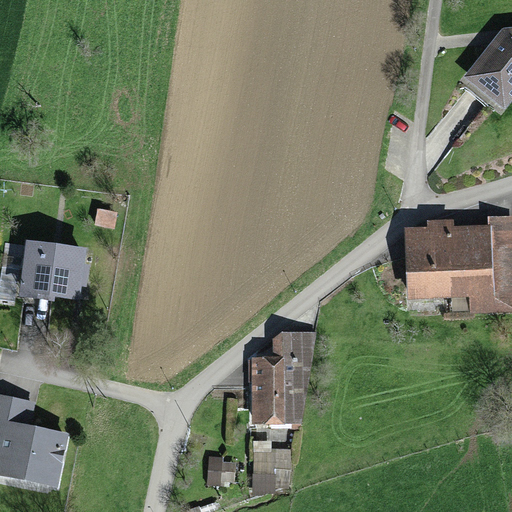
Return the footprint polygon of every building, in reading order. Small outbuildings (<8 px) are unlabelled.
[(511,30),(499,31),(463,80),(503,109),(511,97),(511,30)] [(505,233),(405,234),(405,309),(505,308),(505,233)] [(21,246),(14,296),(71,304),(78,254),(21,246)] [(251,423),(298,426),(303,336),(274,335),(273,361),(254,360),(251,423)] [(50,399),(0,387),(0,456),(2,457),(0,467),(0,477),(63,492),(77,431),(45,423),(50,399)]
